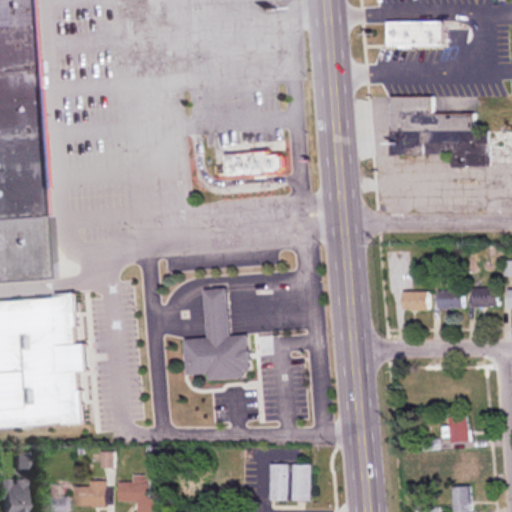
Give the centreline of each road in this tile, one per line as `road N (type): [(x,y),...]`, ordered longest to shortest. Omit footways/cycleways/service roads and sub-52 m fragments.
road 1 (secondary): [(367,511),(345,220)]
road 2 (secondary): [(327,0),(345,220)]
road 3 (residential): [(354,348),(511,351)]
